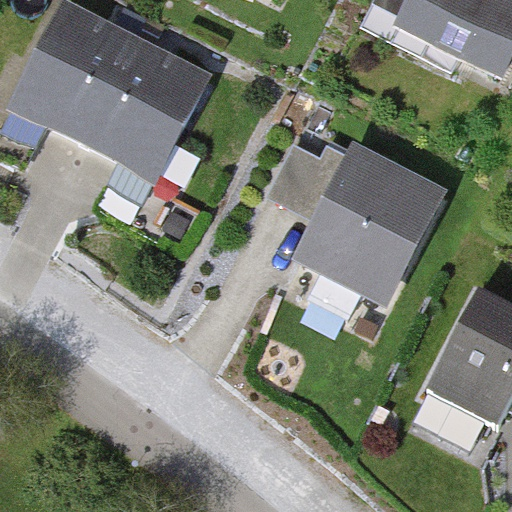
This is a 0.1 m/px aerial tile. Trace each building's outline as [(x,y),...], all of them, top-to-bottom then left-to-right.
[(511,83),(511,0),(422,0),(397,51),(502,103),(511,83)] [(6,107),(87,149),(139,49),(58,7),(6,107)] [(87,149),(168,192),(221,92),(139,49),(87,149)] [(358,155),(304,275),(404,320),(458,200),(358,155)] [(511,313),(489,301),(436,396),(506,434),(511,423),(511,313)]
